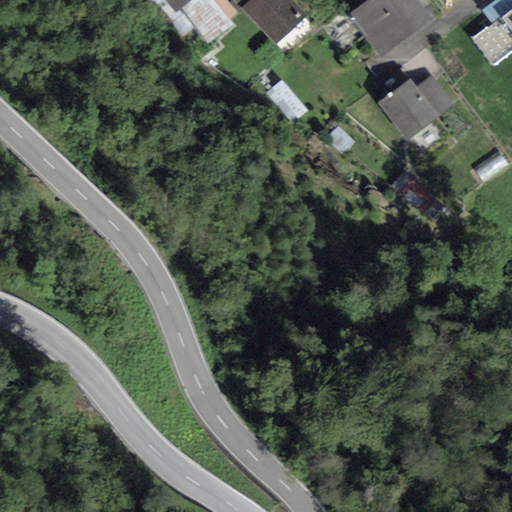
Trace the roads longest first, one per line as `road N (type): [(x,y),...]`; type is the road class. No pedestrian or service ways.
road 1 (tertiary): [(0,116),(147,267),(209,399),(307,511)]
road 2 (tertiary): [(237,511),(166,461),(60,338),(0,306)]
